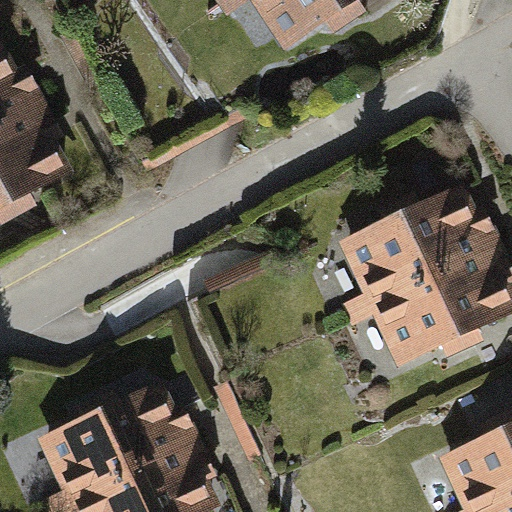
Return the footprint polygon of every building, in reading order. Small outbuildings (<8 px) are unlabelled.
[(261,0),(290,42),(324,21),(329,27),(339,29),(358,14),(359,6),(355,0),(261,0)] [(21,94),(0,56),(0,125),(42,102),(34,87),(21,94)] [(42,102),(0,125),(0,217),(9,220),(29,209),(31,199),(27,192),(63,172),(38,125),(51,118),(42,102)] [(388,225),(350,243),(377,302),(499,244),(491,229),(479,235),(459,192),(421,210),(416,202),(407,199),(387,208),(384,217),(388,225)] [(499,244),(377,302),(403,359),(443,341),(446,349),(454,353),(475,342),(477,334),(475,326),(511,309),(511,308),(493,266),(506,260),(499,244)] [(87,422),(49,440),(76,498),(198,441),(191,426),(177,431),(157,389),(119,407),(115,399),(106,396),(85,405),(83,414),(87,422)] [(511,416),(507,414),(487,424),(484,432),(488,440),(450,458),(474,511),(487,511),(511,500),(511,416)] [(198,441),(76,498),(82,511),(196,511),(211,505),(192,463),(205,457),(198,441)] [(511,511),(511,500),(487,511),(511,511)]
